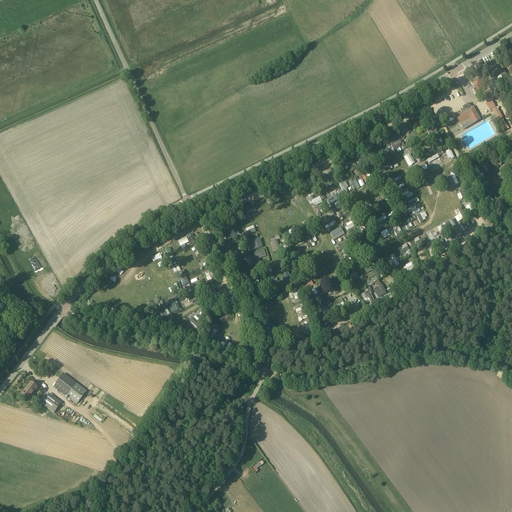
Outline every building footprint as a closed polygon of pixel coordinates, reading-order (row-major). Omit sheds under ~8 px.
[(500,71),(503,69),(501,66),(488,72),(492,80),(502,75),(500,71)] [(486,86),(482,78),(474,83),(478,91),(486,86)] [(474,124),(478,122),(481,120),(478,114),(474,107),(456,117),(460,124),(470,118),(474,124)] [(496,107),(492,110),(497,118),(501,116),(496,107)] [(429,112),(425,115),(430,121),(434,118),(429,112)] [(419,115),(409,120),(411,123),(418,120),(422,128),(425,126),(419,115)] [(438,135),(436,130),(432,132),(431,130),(427,132),(431,139),(434,144),(431,146),(434,153),(438,151),(445,147),(438,135)] [(398,166),(393,155),(390,156),(389,154),(393,152),(390,146),(380,150),(384,160),(388,170),(398,166)] [(449,159),(454,157),(450,149),(445,151),(449,159)] [(408,167),(414,164),(409,154),(403,157),(408,167)] [(423,160),(415,164),(420,173),(427,169),(423,160)] [(478,181),(485,178),(485,176),(479,179),(476,171),(474,172),(478,181)] [(359,188),(355,180),(352,182),(351,179),(339,184),(343,195),(359,188)] [(298,189),(304,188),(304,190),(307,189),(306,180),(297,181),(298,189)] [(401,199),(412,195),(411,192),(409,193),(408,191),(399,194),(401,199)] [(312,208),(322,203),(319,197),(309,201),(312,208)] [(487,208),(495,206),(491,197),(484,200),(487,208)] [(407,201),(409,207),(416,204),(414,199),(407,201)] [(243,209),(246,214),(248,213),(247,212),(253,210),(251,205),(243,209)] [(413,215),(420,211),(417,205),(410,209),(413,215)] [(453,210),(458,222),(466,218),(461,207),(453,210)] [(418,222),(427,219),(425,212),(416,215),(418,222)] [(323,224),(326,230),(334,225),(331,220),(323,224)] [(407,229),(412,226),(408,220),(403,222),(407,229)] [(441,225),(434,228),(438,237),(445,234),(441,225)] [(246,231),(241,233),(242,237),(255,232),(253,226),(245,229),(246,231)] [(329,233),(333,241),(344,235),(340,227),(329,233)] [(361,228),(355,232),(358,237),(364,234),(361,228)] [(421,235),(413,240),(416,245),(424,241),(421,235)] [(276,239),(278,239),(277,236),(269,239),(272,253),(279,251),(276,239)] [(297,253),(311,248),(310,245),(316,242),(314,236),(309,238),(310,241),(305,243),(304,239),(292,244),(294,248),(292,249),(296,260),(299,259),(297,253)] [(180,246),(188,242),(185,237),(177,241),(180,246)] [(231,247),(228,240),(220,243),(223,250),(231,247)] [(259,241),(250,243),(252,250),(261,248),(259,241)] [(196,242),(189,246),(193,252),(199,248),(196,242)] [(171,244),(165,247),(168,253),(173,250),(171,244)] [(397,249),(400,254),(409,249),(405,244),(397,249)] [(253,253),(255,260),(266,256),(263,249),(253,253)] [(401,254),(408,265),(413,262),(406,251),(401,254)] [(241,259),(244,265),(254,260),(251,254),(241,259)] [(393,254),(390,256),(396,266),(399,265),(393,254)] [(174,274),(180,272),(177,264),(172,266),(174,274)] [(274,283),(273,277),(269,277),(268,273),(271,272),(270,266),(263,267),(265,285),(274,283)] [(352,277),(349,279),(350,282),(359,278),(356,272),(350,274),(352,277)] [(178,277),(182,286),(188,284),(185,274),(178,277)] [(355,290),(363,287),(359,278),(351,282),(355,290)] [(196,279),(190,281),(192,287),(198,285),(196,279)] [(306,289),(313,285),(311,280),(303,283),(306,289)] [(375,289),(373,290),(377,299),(385,296),(379,280),(372,283),(375,289)] [(325,285),(330,297),(338,293),(332,282),(325,285)] [(294,297),(302,294),(300,288),(292,292),(294,297)] [(310,298),(314,304),(321,300),(314,289),(311,290),(315,295),(310,298)] [(373,302),(370,292),(366,293),(365,292),(361,293),(366,307),(371,305),(370,303),(373,302)] [(186,297),(189,304),(195,301),(192,295),(186,297)] [(332,300),(335,305),(333,306),(336,312),(345,308),(340,297),(332,300)] [(176,302),(168,306),(172,313),(179,309),(176,302)] [(109,313),(111,307),(105,305),(103,311),(109,313)] [(304,320),(300,305),(294,306),(298,322),(304,320)] [(162,312),(164,311),(162,308),(153,312),(158,321),(164,317),(162,312)] [(189,338),(191,333),(187,332),(188,330),(179,326),(177,333),(189,338)] [(337,331),(324,337),(327,344),(331,342),(334,341),(334,340),(340,338),(337,331)] [(230,353),(233,345),(222,340),(219,349),(230,353)] [(64,374),(54,387),(77,405),(87,392),(64,374)] [(22,394),(29,399),(37,388),(30,383),(22,394)] [(61,404),(49,394),(41,404),(54,413),(61,404)] [(254,470),(263,465),(261,461),(252,467),(254,470)]
